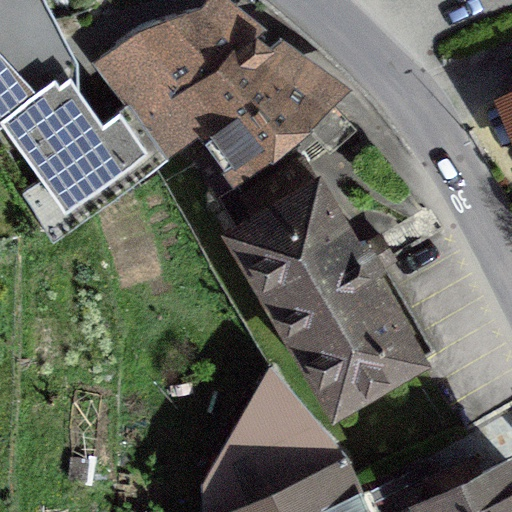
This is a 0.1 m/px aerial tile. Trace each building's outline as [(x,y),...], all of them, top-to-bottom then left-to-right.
[(206,116),(207,119),(209,120),(240,162),(291,124),(296,131),(308,122),(332,149),(358,129),(326,97),(214,14),(195,8),(138,25),(133,29),(136,32),(99,58),(131,98),(132,99),(135,99),(146,114),(183,85),(206,116)] [(0,149),(54,236),(209,120),(207,119),(206,116),(183,85),(146,114),(135,99),(132,99),(131,98),(91,127),(50,71),(56,66),(29,24),(0,44),(0,149)] [(511,91),(500,97),(511,123),(511,91)] [(373,274),(382,264),(369,241),(356,245),(298,146),(218,194),(336,400),(418,352),(373,274)] [(365,511),(364,507),(340,452),(298,414),(270,365),(205,477),(206,511),(365,511)] [(511,511),(511,470),(507,459),(465,479),(458,464),(426,478),(434,493),(421,499),(426,511),(511,511)] [(426,511),(421,499),(434,493),(426,478),(364,507),(365,511),(426,511)]
